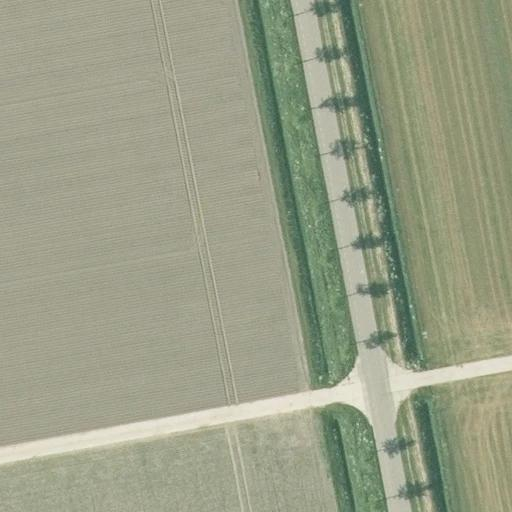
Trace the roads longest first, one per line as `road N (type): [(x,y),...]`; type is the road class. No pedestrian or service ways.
road 1 (unclassified): [(399,511),(301,0)]
road 2 (track): [(375,389),(511,364)]
